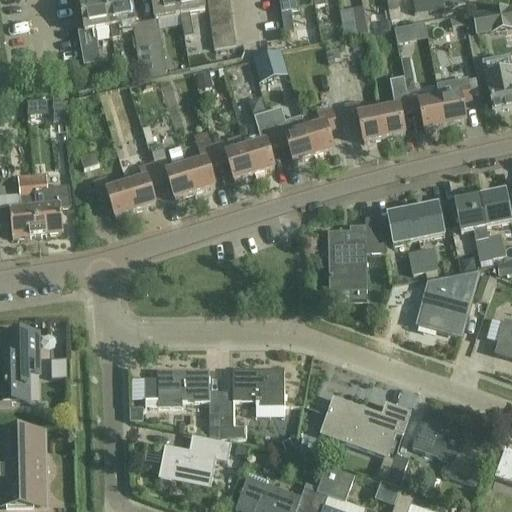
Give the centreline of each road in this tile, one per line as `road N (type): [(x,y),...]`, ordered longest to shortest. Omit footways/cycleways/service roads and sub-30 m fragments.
road 1 (residential): [(100,267),(322,193),(511,146)]
road 2 (residential): [(511,414),(300,335),(111,335)]
road 3 (residential): [(128,511),(113,493),(111,335)]
